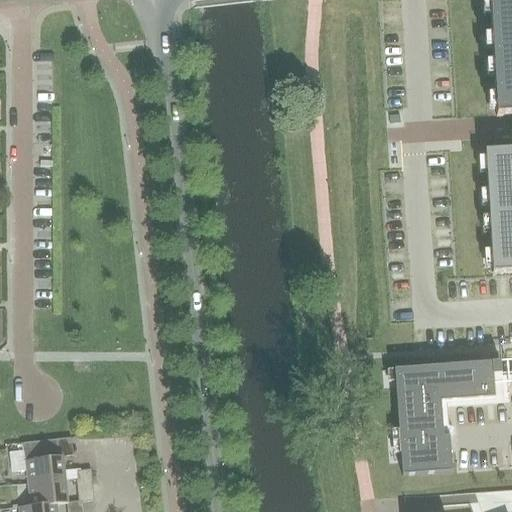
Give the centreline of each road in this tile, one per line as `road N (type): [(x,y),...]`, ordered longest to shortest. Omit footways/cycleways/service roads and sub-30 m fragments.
road 1 (secondary): [(155,0),(170,60),(220,511)]
road 2 (residential): [(35,396),(22,363),(22,0)]
road 3 (unknown): [(370,502),(483,493),(498,511)]
